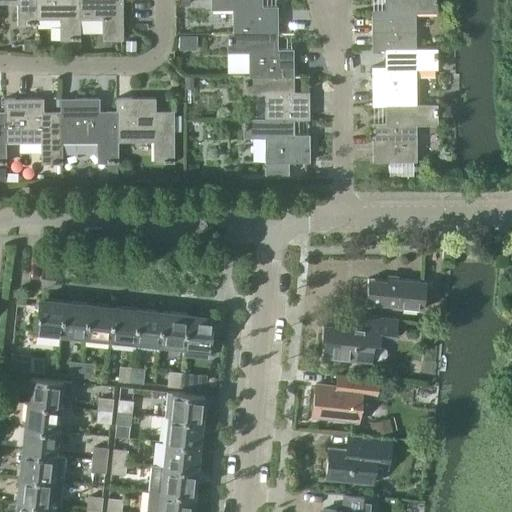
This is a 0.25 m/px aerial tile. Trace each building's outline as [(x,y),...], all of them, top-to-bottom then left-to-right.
[(0,0),(0,2),(18,3),(18,23),(36,23),(36,18),(35,0),(0,0)] [(35,0),(36,18),(61,18),(61,38),(79,38),(79,18),(78,0),(35,0)] [(78,0),(79,18),(104,18),(104,38),(122,38),(121,0),(78,0)] [(234,7),(234,33),(277,33),(278,33),(278,6),(258,6),(258,1),(261,1),(261,0),(213,0),(214,7),(234,7)] [(438,0),(386,0),(386,3),(389,3),(389,10),(372,10),(372,49),(387,49),(419,49),(419,13),(439,13),(438,0)] [(249,50),(249,75),(292,76),(293,76),(293,49),(274,49),(274,43),(277,43),(277,33),(234,33),(229,33),(229,50),(249,50)] [(194,34),(178,34),(178,48),(194,48),(194,34)] [(35,39),(24,39),(24,50),(35,50),(35,39)] [(126,40),(125,50),(136,50),(136,40),(126,40)] [(440,48),(419,49),(387,49),(387,59),(390,59),(390,66),(372,66),(372,105),(387,105),(420,105),(419,66),(440,66),(440,48)] [(265,93),(265,118),(292,119),(309,119),(309,92),(289,92),(289,86),(292,86),(292,76),(249,75),(245,75),(245,93),(265,93)] [(61,162),(61,142),(61,112),(44,112),(44,98),(5,98),(5,112),(4,142),(40,142),(41,162),(61,162)] [(117,162),(117,142),(116,112),(99,112),(99,98),(61,98),(61,142),(99,142),(99,162),(117,162)] [(154,98),(116,98),(116,112),(117,142),(154,142),(154,162),(173,162),(173,112),(155,112),(154,98)] [(372,123),(373,161),(419,161),(419,124),(440,124),(440,105),(387,105),(387,115),(389,115),(390,123),(372,123)] [(265,118),(245,118),(245,136),(265,136),(265,162),(309,162),(309,135),(289,135),(289,129),(292,129),(292,119),(265,118)] [(396,281),(368,279),(365,303),(423,309),(426,281),(397,278),(396,281)] [(60,334),(64,301),(38,298),(35,332),(60,334)] [(85,337),(88,303),(64,301),(60,334),(85,337)] [(109,339),(113,306),(88,303),(85,337),(109,339)] [(138,309),(113,306),(109,339),(134,342),(138,309)] [(138,309),(134,342),(134,347),(158,350),(159,344),(162,311),(138,309)] [(187,313),(162,311),(159,344),(183,347),(187,313)] [(212,316),(187,313),(183,347),(209,349),(212,316)] [(324,337),(322,357),(371,362),(373,341),(379,342),(379,335),(396,337),(398,319),(364,315),(362,327),(322,323),(321,336),(324,337)] [(32,358),(30,371),(43,373),(44,359),(32,358)] [(68,375),(81,376),(82,362),(69,361),(68,375)] [(82,362),(81,376),(93,377),(95,364),(82,362)] [(117,380),(130,381),(132,367),(119,366),(117,380)] [(132,367),(130,381),(143,382),(144,368),(132,367)] [(179,387),(181,373),(169,372),(168,385),(179,387)] [(206,375),(181,373),(179,387),(205,389),(206,375)] [(347,388),(316,384),(313,415),(357,420),(360,390),(376,392),(378,379),(348,376),(347,388)] [(61,381),(30,378),(27,401),(69,406),(72,380),(62,379),(61,381)] [(204,395),(168,392),(166,417),(202,420),(204,395)] [(98,410),(111,411),(112,399),(99,398),(98,410)] [(25,426),(58,430),(60,405),(27,401),(25,426)] [(118,401),(117,412),(132,413),(133,403),(118,401)] [(110,424),(111,411),(98,410),(97,422),(110,424)] [(132,413),(117,412),(116,422),(131,424),(132,413)] [(202,420),(168,417),(166,441),(199,445),(202,420)] [(25,426),(22,451),(55,455),(58,430),(25,426)] [(390,438),(351,434),(350,448),(329,446),(326,477),(372,482),(373,466),(387,468),(390,438)] [(199,445),(166,441),(163,466),(197,470),(199,445)] [(93,459),(106,460),(107,448),(94,447),(93,459)] [(22,451),(19,475),(65,480),(68,456),(55,455),(22,451)] [(113,451),(112,461),(127,462),(128,452),(113,451)] [(105,473),(106,460),(93,459),(92,472),(105,473)] [(127,462),(112,461),(111,471),(126,473),(127,462)] [(197,470),(163,466),(149,465),(147,490),(194,494),(197,470)] [(17,500),(50,504),(63,505),(65,480),(19,475),(17,500)] [(192,511),(194,494),(147,490),(144,511),(192,511)] [(343,511),(323,509),(322,511),(374,511),(376,499),(344,495),(343,511)] [(88,508),(101,510),(102,497),(89,496),(88,508)] [(17,500),(15,511),(49,511),(50,504),(17,500)] [(108,500),(107,510),(122,511),(123,501),(108,500)]
